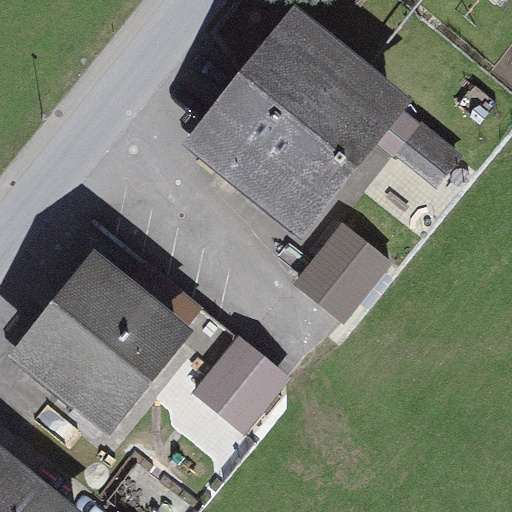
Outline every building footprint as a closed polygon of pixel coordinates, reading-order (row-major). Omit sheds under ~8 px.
[(410,113),(297,24),(188,160),(301,250),(410,113)] [(391,279),(336,239),(293,298),(347,338),(391,279)] [(195,347),(97,269),(12,374),(110,452),(195,347)] [(292,395),(239,357),(196,416),(249,454),(292,395)] [(96,511),(97,511),(0,435),(0,511),(96,511)]
